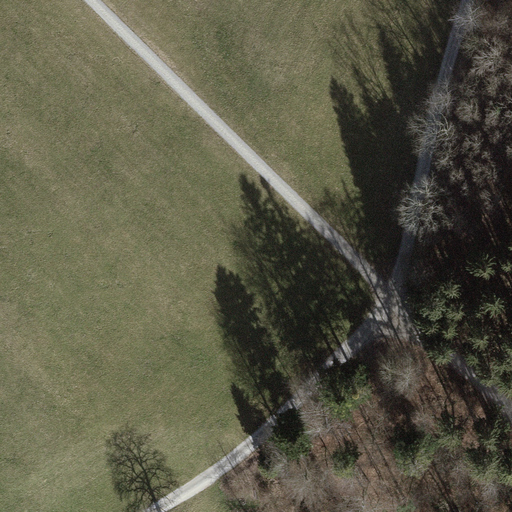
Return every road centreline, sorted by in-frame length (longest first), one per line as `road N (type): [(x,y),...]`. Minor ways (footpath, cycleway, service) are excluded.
road 1 (track): [(158,511),(257,447),(390,298),(471,0)]
road 2 (track): [(511,420),(97,0)]
